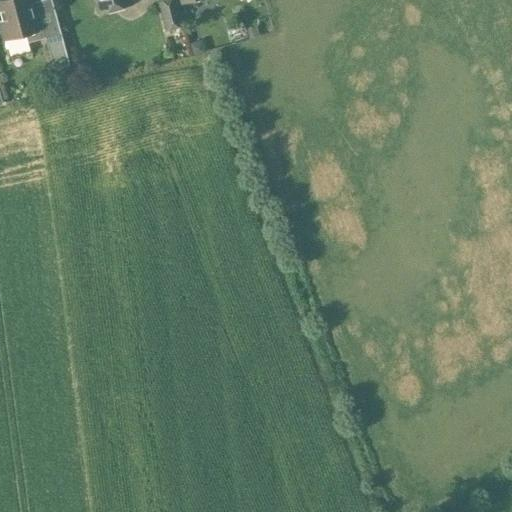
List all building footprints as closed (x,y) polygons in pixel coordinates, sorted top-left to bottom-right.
[(39,0),(30,2),(29,0),(0,0),(0,8),(3,20),(0,20),(0,23),(4,40),(26,34),(28,43),(46,38),(54,69),(70,65),(62,37),(51,0),(39,0)] [(97,0),(101,12),(132,3),(131,0),(97,0)] [(184,27),(176,0),(170,0),(159,3),(167,31),(184,27)] [(256,27),(249,29),(251,38),(259,36),(256,27)] [(198,42),(191,44),(193,52),(194,55),(205,52),(204,49),(203,45),(198,42)]
